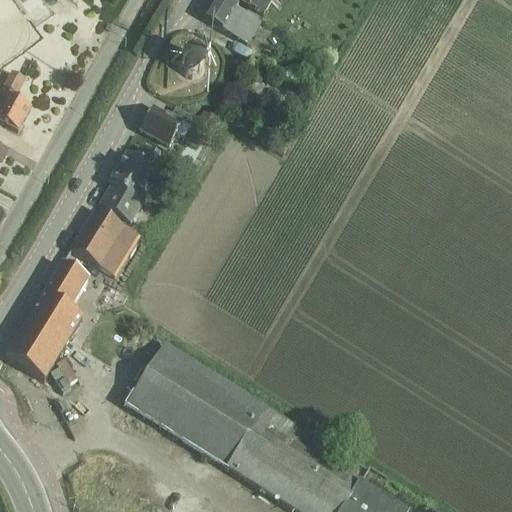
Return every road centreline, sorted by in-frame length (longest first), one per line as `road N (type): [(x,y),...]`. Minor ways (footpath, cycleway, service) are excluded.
road 1 (tertiary): [(5,315),(187,0)]
road 2 (residential): [(0,246),(134,0)]
